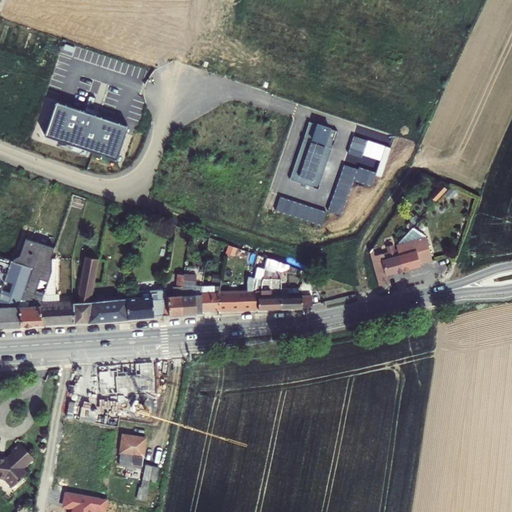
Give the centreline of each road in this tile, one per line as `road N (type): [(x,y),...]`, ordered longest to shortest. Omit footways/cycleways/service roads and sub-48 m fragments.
road 1 (primary): [(0,347),(288,325),(432,293)]
road 2 (residential): [(181,73),(148,169),(128,185),(84,182),(0,153)]
road 3 (track): [(432,293),(435,353),(414,511)]
